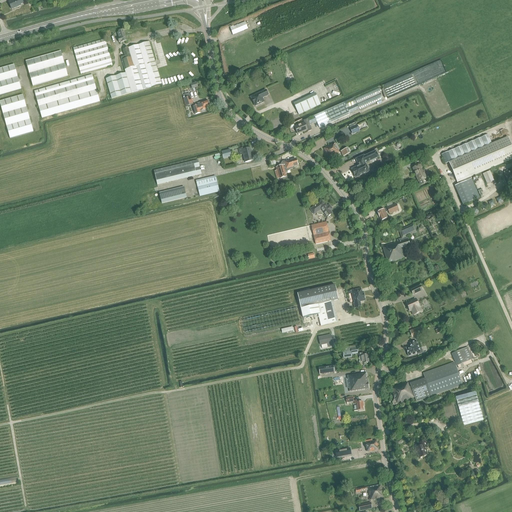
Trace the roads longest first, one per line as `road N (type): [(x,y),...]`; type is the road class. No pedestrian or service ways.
road 1 (tertiary): [(397,511),(376,401),(386,322),(364,231),(323,171),(226,106),(203,0)]
road 2 (track): [(385,318),(315,330),(298,367),(0,425)]
road 3 (secondary): [(0,38),(164,0)]
road 4 (track): [(0,365),(26,509)]
road 5 (track): [(287,146),(263,161),(161,186)]
